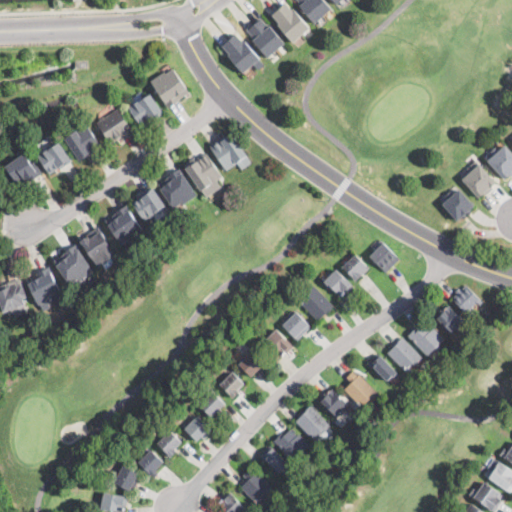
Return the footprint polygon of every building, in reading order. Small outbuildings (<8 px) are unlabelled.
[(323,0),(331,9),(313,24),(297,5),(300,3),(297,0),(323,0)] [(287,4),(291,9),(293,8),(309,28),(293,42),(276,23),(278,21),(271,13),(285,1),(287,4)] [(262,19),(268,26),(269,25),(285,43),(267,58),(259,49),(250,38),(252,36),(246,28),(260,16),(262,19)] [(237,35),(242,41),(244,40),(260,59),(243,73),(226,54),(228,53),(221,45),(235,33),(237,35)] [(174,68),(184,82),(190,92),(180,99),(181,100),(169,108),(150,81),(164,71),(166,73),(174,68)] [(162,115),(153,120),(151,121),(150,119),(141,125),(129,106),(151,93),(163,114),(162,115)] [(123,114),(127,119),(135,131),(123,139),(121,135),(110,142),(97,123),(100,121),(99,119),(103,116),(104,118),(119,107),(123,114)] [(92,152),(90,153),(89,154),(88,153),(79,160),(63,138),(85,122),(101,145),(92,152)] [(252,162),(249,164),(242,169),(237,162),(226,170),(210,146),(231,131),(252,162)] [(66,166),(64,167),(60,170),(57,166),(48,172),(37,156),(40,154),(58,141),(72,161),(66,166)] [(511,176),(511,177),(509,174),(505,179),(488,160),(505,145),(511,152),(511,176)] [(27,157),(31,163),(35,161),(43,173),(31,181),(29,178),(20,185),(14,177),(6,166),(24,153),(27,157)] [(211,193),(207,196),(186,168),(198,160),(197,159),(205,153),(222,176),(217,180),(221,186),(211,193)] [(493,189),(488,193),(485,195),(484,193),(479,197),(462,179),(479,163),(496,182),(491,186),(493,189)] [(195,196),(185,203),(183,205),(181,202),(174,207),(158,184),(179,169),(198,194),(195,196)] [(153,214),(144,220),(131,202),(153,187),(166,205),(153,214)] [(464,193),(472,202),(474,205),(458,220),(443,203),(449,197),(446,194),(451,190),(454,194),(460,189),(464,193)] [(138,237),(132,241),(130,242),(129,239),(121,244),(105,218),(128,204),(145,231),(137,236),(138,237)] [(101,264),(98,266),(80,240),(97,227),(116,253),(101,264)] [(399,259),(386,272),(370,255),(383,242),(400,258),(399,259)] [(80,281),(78,278),(70,284),(55,261),(64,255),(63,254),(75,245),(94,271),(80,281)] [(359,277),(356,280),(343,266),(357,253),(370,267),(359,277)] [(49,303),(51,307),(44,311),(40,303),(39,304),(29,284),(32,283),(32,282),(34,280),(32,275),(49,266),(64,296),(49,303)] [(350,289),(347,292),(346,290),(340,296),(325,281),(329,276),(335,269),(353,285),(350,289)] [(26,309),(26,311),(27,312),(13,316),(11,310),(4,312),(0,300),(0,284),(21,277),(27,296),(22,298),(26,309)] [(324,295),(327,298),(334,304),(318,320),(296,299),(300,295),(302,297),(314,285),(324,295)] [(470,289),(471,290),(480,299),(467,312),(453,298),(458,293),(455,291),(459,287),(461,289),(466,285),(470,289)] [(462,327),(460,330),(458,327),(452,332),(437,317),(449,304),(465,320),(460,325),(462,327)] [(302,335),(298,339),(283,324),(297,311),(311,326),(302,335)] [(427,325),(431,329),(433,327),(444,339),(439,344),(442,346),(438,349),(436,347),(428,355),(408,335),(416,327),(418,329),(425,322),(427,325)] [(290,349),(289,350),(288,352),(286,350),(280,356),(265,340),(277,328),(294,345),(290,349)] [(419,360),(414,365),(412,363),(409,366),(412,368),(408,372),(387,352),(401,337),(422,357),(419,360)] [(261,369),(259,372),(258,372),(257,370),(251,376),(239,364),(253,350),(265,362),(260,368),(261,369)] [(387,361),(392,365),(398,372),(394,376),(392,374),(387,379),(373,366),(372,367),(368,363),(372,360),(374,362),(380,354),(387,361)] [(357,374),(358,375),(360,373),(380,393),(370,403),(368,400),(362,406),(361,406),(345,389),(351,382),(346,377),(353,370),(357,374)] [(236,394),(233,397),(220,383),(232,372),(234,371),(244,382),(237,389),(239,392),(236,394)] [(343,408),(346,410),(343,413),(341,410),(336,415),(334,414),(321,400),(332,388),(348,404),(343,408)] [(216,412),(212,417),(199,404),(203,400),(213,390),(225,403),(216,412)] [(329,427),(322,433),(320,431),(313,438),(295,419),(311,404),(331,425),(329,427)] [(209,434),(206,437),(204,439),(201,436),(197,440),(185,428),(198,416),(212,431),(209,434)] [(297,434),(297,435),(299,433),(309,444),(294,460),(274,440),(282,433),(284,435),(290,428),(297,434)] [(171,456),(158,443),(171,430),(182,441),(175,449),(177,451),(171,456)] [(282,456),(286,460),(290,463),(280,473),(266,458),(265,459),(260,455),(271,445),(282,456)] [(511,462),(500,454),(505,447),(509,450),(511,446),(511,462)] [(157,473),(155,476),(139,462),(150,449),(163,461),(156,469),(159,471),(157,473)] [(500,463),(511,470),(511,487),(510,491),(488,476),(484,473),(489,466),(494,470),(499,462),(500,463)] [(141,475),(132,492),(114,482),(123,465),(141,475)] [(254,473),(256,471),(277,491),(268,500),(265,497),(258,504),(241,487),(248,480),(243,474),(249,469),(254,473)] [(486,483),(499,492),(502,494),(499,499),(502,501),(495,511),(480,501),(470,494),(474,488),(479,491),(485,482),(486,483)] [(128,503),(127,505),(123,505),(122,511),(117,511),(101,508),(104,492),(129,497),(128,503)] [(231,492),(237,498),(245,508),(240,511),(226,511),(217,501),(224,495),(226,497),(231,492)] [(484,511),(485,511),(458,511),(461,508),(465,511),(471,503),(484,511)]
